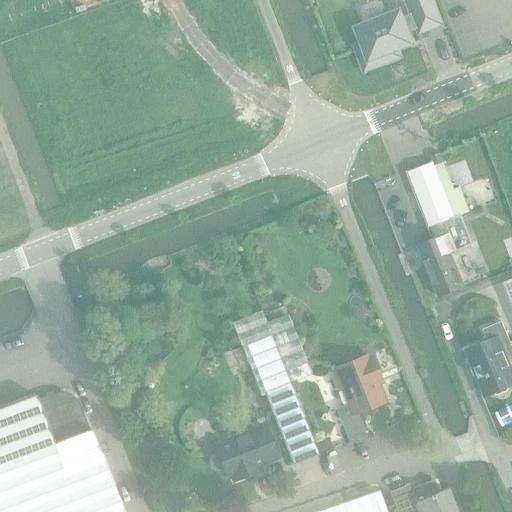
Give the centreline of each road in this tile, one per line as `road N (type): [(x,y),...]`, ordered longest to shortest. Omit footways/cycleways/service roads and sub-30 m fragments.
road 1 (unclassified): [(467,511),(316,137)]
road 2 (unclassified): [(0,263),(316,137)]
road 3 (unclassified): [(316,137),(511,58)]
road 4 (unclassified): [(316,137),(260,0)]
